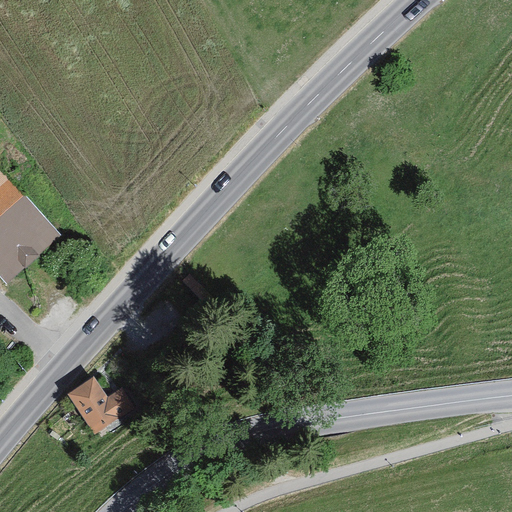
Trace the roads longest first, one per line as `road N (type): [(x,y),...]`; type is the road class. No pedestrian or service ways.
road 1 (tertiary): [(413,0),(255,155),(0,446)]
road 2 (unclassified): [(120,511),(204,450),(266,428),(511,395)]
